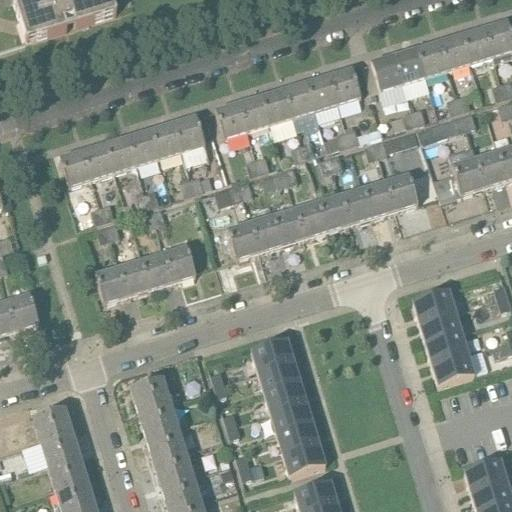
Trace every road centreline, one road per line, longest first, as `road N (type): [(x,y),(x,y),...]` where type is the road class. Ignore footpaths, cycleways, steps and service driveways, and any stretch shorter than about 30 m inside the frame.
road 1 (residential): [(0,128),(411,0)]
road 2 (residential): [(84,371),(366,286)]
road 3 (residential): [(366,286),(435,511)]
road 4 (residential): [(366,286),(511,243)]
road 5 (residential): [(128,511),(84,371)]
